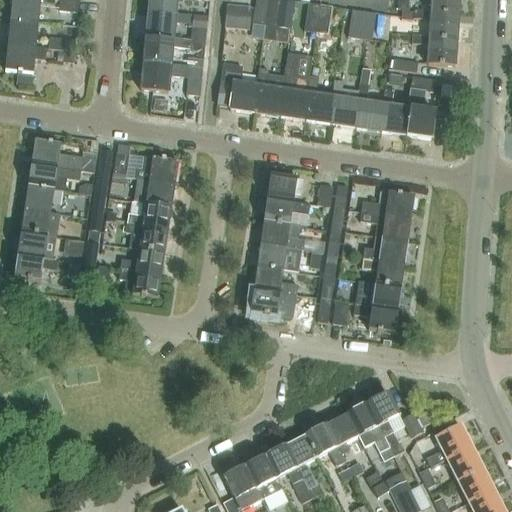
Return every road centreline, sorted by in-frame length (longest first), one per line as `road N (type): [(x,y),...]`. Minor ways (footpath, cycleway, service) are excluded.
road 1 (residential): [(483,183),(224,144)]
road 2 (residential): [(128,511),(133,498),(260,429),(274,414),(282,349)]
road 3 (residential): [(200,336),(0,302)]
road 4 (residential): [(475,374),(282,349)]
road 5 (residential): [(200,336),(224,144)]
road 6 (residential): [(475,374),(483,183)]
road 7 (residential): [(483,183),(496,0)]
road 8 (residential): [(104,127),(116,0)]
road 9 (residential): [(224,144),(104,127)]
